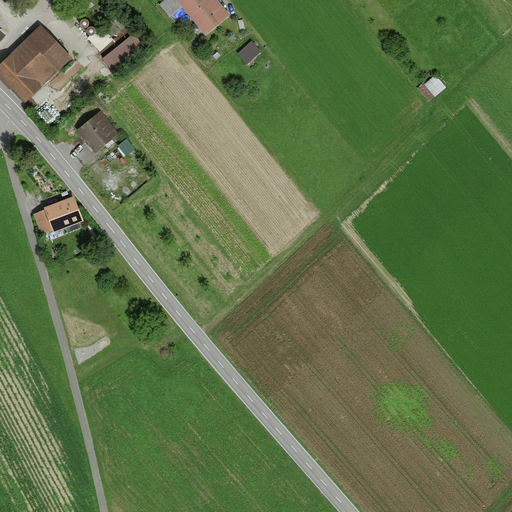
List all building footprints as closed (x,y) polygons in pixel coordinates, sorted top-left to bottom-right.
[(184,7),(206,35),(230,16),(217,0),(166,0),(160,5),(170,18),(184,7)] [(89,23),(86,21),(83,22),(81,26),(83,29),(87,30),(89,27),(89,23)] [(41,25),(0,64),(0,77),(26,105),(43,88),(42,88),(73,58),(41,25)] [(96,31),(93,29),(89,30),(88,33),(90,37),(93,37),(96,35),(96,31)] [(138,31),(102,60),(113,74),(149,46),(138,31)] [(241,52),(251,63),(262,53),(252,42),(241,52)] [(420,87),(431,101),(448,87),(437,73),(420,87)] [(102,111),(78,130),(97,153),(121,133),(102,111)] [(120,145),(127,155),(137,148),(129,138),(120,145)] [(74,199),(46,209),(46,211),(54,232),(82,222),(74,199)] [(42,237),(54,232),(46,211),(34,215),(42,237)]
